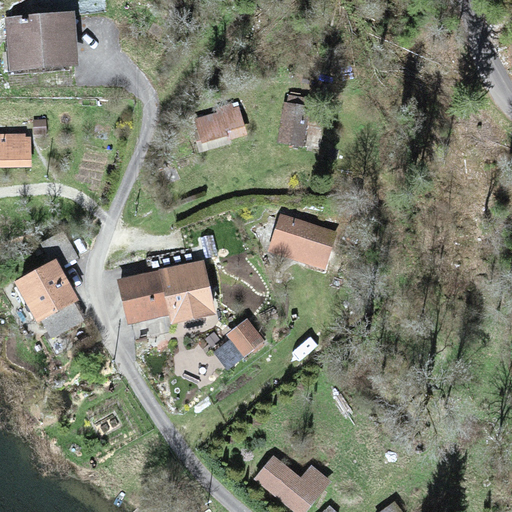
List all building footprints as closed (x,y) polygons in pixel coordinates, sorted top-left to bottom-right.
[(72,13),(4,17),(7,69),(76,64),(72,13)] [(308,106),(283,103),(277,144),(302,147),(308,106)] [(238,107),(193,120),(201,145),(228,137),(226,132),(244,127),(238,107)] [(31,135),(0,135),(0,168),(32,167),(31,135)] [(334,232),(280,213),(267,249),(321,267),(334,232)] [(55,258),(13,280),(35,321),(40,318),(51,339),(84,322),(73,300),(76,298),(55,258)] [(204,259),(117,277),(127,324),(168,316),(170,324),(177,322),(180,337),(212,331),(208,315),(215,314),(204,259)] [(247,320),(226,336),(229,341),(212,353),(226,372),(267,341),(260,331),(257,333),(247,320)] [(301,478),(272,455),(253,479),(294,511),(304,511),(330,481),(311,465),(301,478)]
